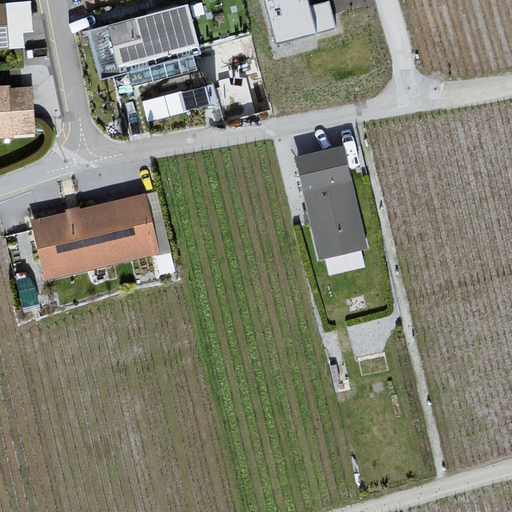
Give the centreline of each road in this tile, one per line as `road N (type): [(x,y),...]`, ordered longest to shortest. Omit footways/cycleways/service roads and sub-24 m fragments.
road 1 (residential): [(80,163),(414,106)]
road 2 (residential): [(80,163),(53,0)]
road 3 (track): [(511,471),(365,511)]
